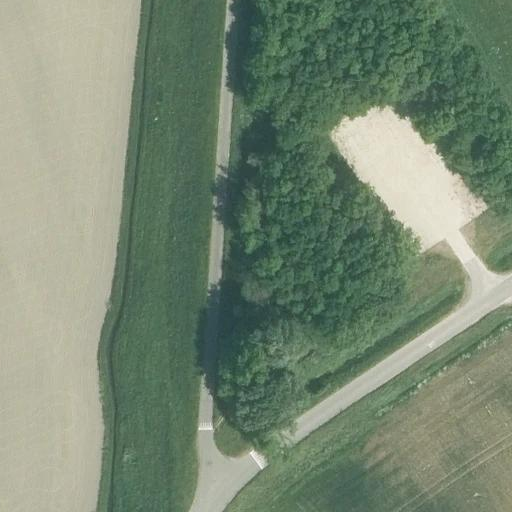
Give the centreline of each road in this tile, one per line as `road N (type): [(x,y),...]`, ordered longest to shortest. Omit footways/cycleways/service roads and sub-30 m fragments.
road 1 (unclassified): [(222,487),(204,437),(233,0)]
road 2 (unclassified): [(222,487),(511,284)]
